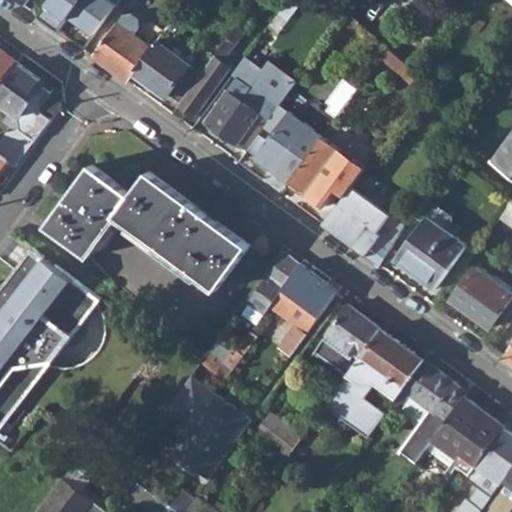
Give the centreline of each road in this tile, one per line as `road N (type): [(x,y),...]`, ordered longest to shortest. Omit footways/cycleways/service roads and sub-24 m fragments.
road 1 (residential): [(101,83),(511,385)]
road 2 (residential): [(0,216),(101,83)]
road 3 (residential): [(0,8),(101,83)]
